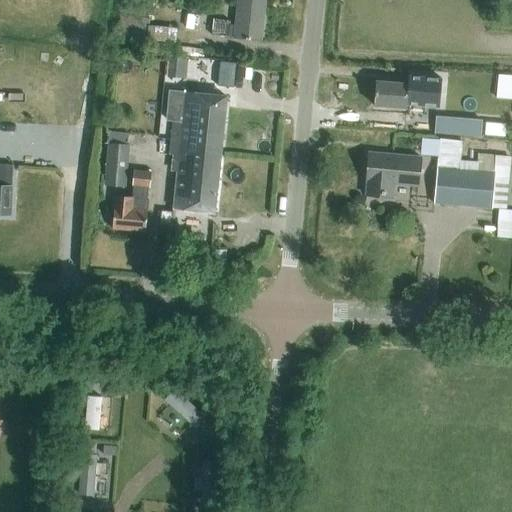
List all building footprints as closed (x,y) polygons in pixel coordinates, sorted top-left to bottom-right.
[(129,0),(122,0),(118,35),(158,40),(159,26),(148,25),(149,16),(151,16),(153,3),(129,0)] [(222,0),(195,0),(195,2),(209,3),(209,10),(222,11),(222,0)] [(260,40),(264,3),(238,0),(236,24),(229,24),(229,21),(213,19),(211,36),(260,40)] [(511,75),(497,75),(497,97),(511,97),(511,75)] [(439,107),(441,79),(409,76),(409,84),(376,82),(374,106),(392,107),(392,111),(406,112),(407,104),(439,107)] [(220,154),(226,97),(184,93),(168,91),(165,120),(172,121),(169,154),(172,154),(173,154),(173,153),(178,153),(179,148),(220,154)] [(103,185),(125,187),(129,145),(127,145),(128,134),(107,132),(106,144),(107,144),(103,185)] [(439,139),(433,203),(506,210),(511,157),(478,154),(477,162),(460,160),(462,141),(439,139)] [(14,158),(37,159),(37,144),(14,143),(14,158)] [(173,154),(172,154),(171,170),(177,170),(173,208),(215,213),(220,154),(179,148),(178,153),(173,153),(173,154)] [(418,186),(421,157),(369,153),(366,181),(367,181),(366,194),(393,197),(394,184),(418,186)] [(0,214),(9,215),(10,187),(11,187),(13,165),(0,164),(0,214)] [(149,186),(150,171),(132,170),(131,184),(133,184),(132,197),(114,196),(112,228),(146,231),(148,199),(146,199),(147,186),(149,186)] [(172,212),(160,211),(159,223),(170,224),(172,212)] [(192,256),(194,234),(173,232),(171,255),(192,256)] [(193,428),(205,417),(175,385),(163,396),(193,428)] [(85,428),(101,428),(102,396),(85,396),(85,428)] [(77,495),(94,496),(95,453),(79,453),(77,495)]
